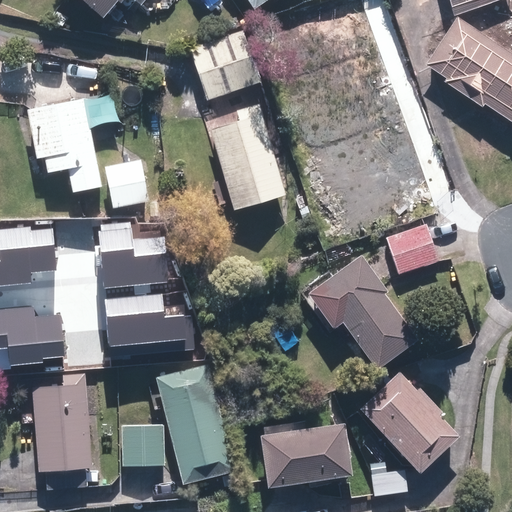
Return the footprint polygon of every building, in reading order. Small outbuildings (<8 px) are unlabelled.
[(511,53),(455,17),(428,59),(511,113),(511,53)] [(253,23),(196,43),(213,93),(242,83),(241,80),(270,70),(253,23)] [(386,38),(316,39),(317,106),(322,106),(322,143),(313,143),(313,166),(368,166),(368,140),(361,140),(361,106),(386,106),(386,38)] [(106,179),(91,89),(35,98),(43,147),(49,146),(52,165),(73,161),(77,184),(106,179)] [(267,106),(216,120),(238,199),(289,185),(267,106)] [(136,157),(115,160),(121,197),(142,193),(136,157)] [(373,207),(363,175),(326,187),(336,219),(373,207)] [(384,238),(396,274),(438,260),(426,225),(384,238)] [(57,347),(122,283),(82,243),(48,277),(51,280),(40,290),(55,305),(35,325),(57,347)] [(413,342),(359,259),(307,293),(329,327),(338,322),(370,371),(413,342)] [(213,368),(165,381),(190,471),(238,458),(213,368)] [(90,371),(36,375),(43,461),(97,456),(90,371)] [(447,427),(394,373),(363,402),(416,457),(447,427)] [(167,416),(128,416),(128,457),(168,456),(167,416)] [(355,416),(267,424),(272,475),(360,467),(355,416)] [(405,472),(369,472),(369,495),(405,495),(405,472)]
